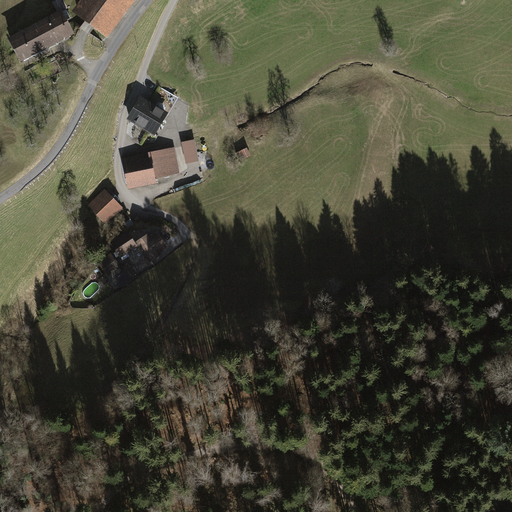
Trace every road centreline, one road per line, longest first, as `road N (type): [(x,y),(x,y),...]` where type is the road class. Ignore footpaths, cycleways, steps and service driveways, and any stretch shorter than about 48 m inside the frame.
road 1 (track): [(356,507),(292,447),(247,444),(186,452),(145,468),(97,511)]
road 2 (track): [(183,227),(194,241),(191,262),(127,392),(145,468)]
road 3 (tertiary): [(0,199),(55,151),(148,0)]
